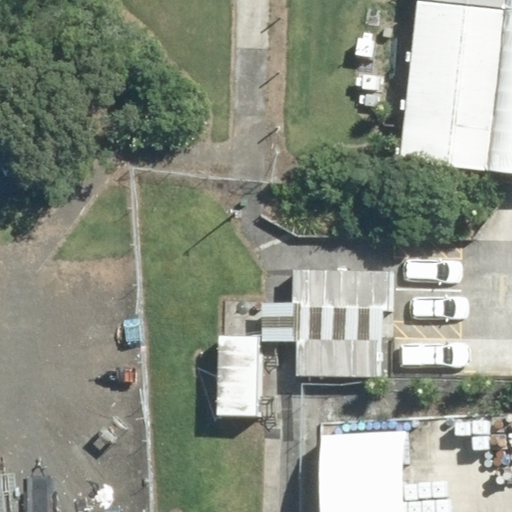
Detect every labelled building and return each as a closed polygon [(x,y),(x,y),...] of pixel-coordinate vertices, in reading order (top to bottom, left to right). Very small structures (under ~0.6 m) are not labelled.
[(511,0),(429,0),(411,161),(511,173),(511,0)] [(228,341),(220,341),(216,419),(258,421),(261,344),(298,346),(297,379),(386,383),(391,277),(296,273),(295,305),(230,303),(228,341)] [(511,344),(400,339),(398,375),(511,379),(511,344)] [(323,416),(328,511),(425,511),(420,411),(323,416)] [(260,511),(263,443),(217,441),(214,511),(260,511)]
